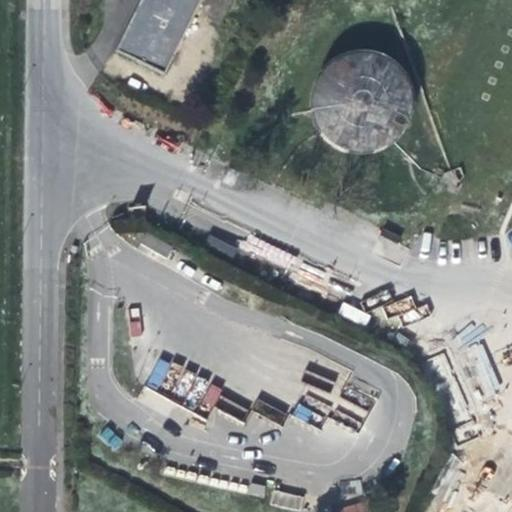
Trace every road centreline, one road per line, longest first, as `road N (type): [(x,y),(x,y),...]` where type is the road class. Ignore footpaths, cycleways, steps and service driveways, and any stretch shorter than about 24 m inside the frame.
road 1 (residential): [(33,113),(28,483)]
road 2 (unclassified): [(199,197),(33,113)]
